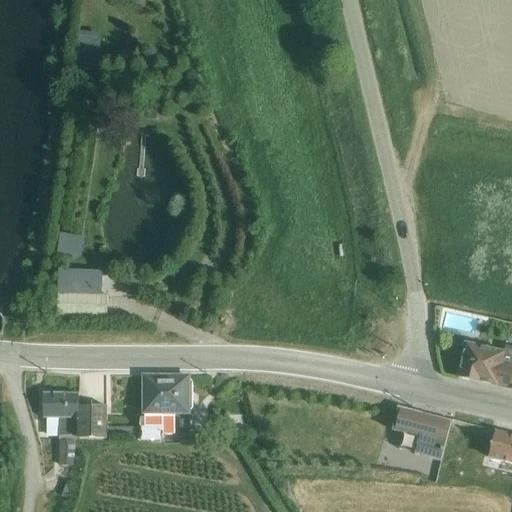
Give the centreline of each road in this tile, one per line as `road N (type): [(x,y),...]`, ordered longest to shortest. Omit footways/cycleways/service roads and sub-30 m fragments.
road 1 (tertiary): [(409,387),(249,359),(0,354)]
road 2 (unclassified): [(409,387),(416,286),(346,0)]
